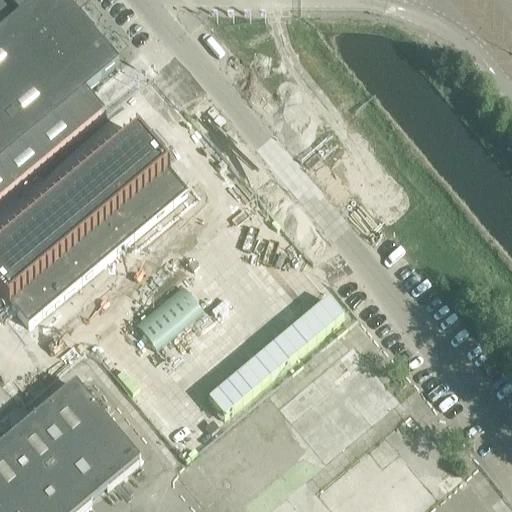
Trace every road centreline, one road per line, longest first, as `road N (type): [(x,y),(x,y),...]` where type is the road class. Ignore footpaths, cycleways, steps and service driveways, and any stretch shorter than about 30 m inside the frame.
road 1 (unclassified): [(511,438),(146,0)]
road 2 (unknown): [(0,362),(59,365),(91,382),(143,466),(147,510)]
